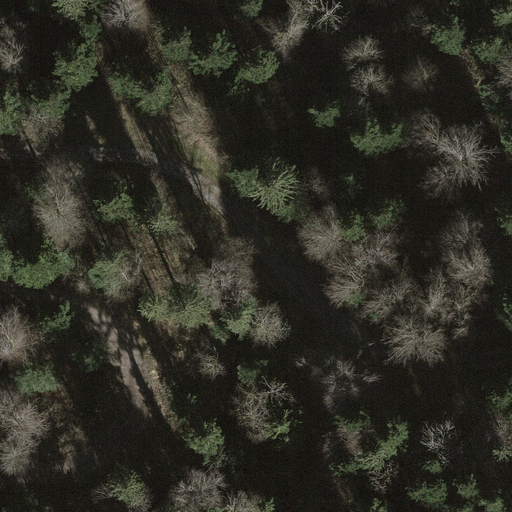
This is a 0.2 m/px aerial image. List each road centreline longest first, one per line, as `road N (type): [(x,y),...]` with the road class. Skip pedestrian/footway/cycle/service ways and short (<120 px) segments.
road 1 (track): [(511,340),(393,333),(299,299),(259,246),(156,172),(0,131)]
road 2 (track): [(0,489),(90,474),(138,396),(92,328),(0,277)]
